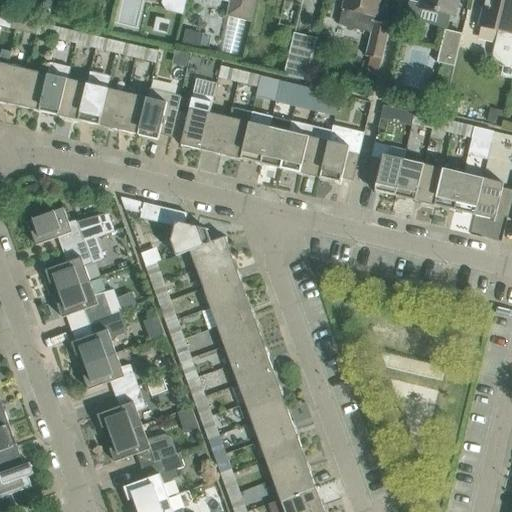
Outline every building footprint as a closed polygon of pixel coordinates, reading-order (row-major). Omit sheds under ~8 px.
[(39,0),(25,0),(29,10),(42,6),(39,0)] [(162,0),(162,3),(167,11),(182,14),(185,0),(162,0)] [(217,0),(230,3),(226,17),(251,23),(256,0),(217,0)] [(376,17),(379,0),(344,0),(339,25),(369,32),(373,17),(376,17)] [(454,16),(457,0),(420,0),(420,5),(419,7),(422,8),(454,16)] [(483,8),(479,26),(498,30),(493,53),(493,56),(494,59),(495,62),(497,64),(499,66),(502,68),(500,77),(511,80),(511,0),(482,0),(481,8),(483,8)] [(36,35),(37,34),(39,23),(14,17),(11,29),(36,35)] [(382,60),(390,25),(374,21),(365,56),(382,60)] [(37,34),(56,39),(59,28),(39,23),(37,34)] [(79,33),(59,28),(56,39),(76,44),(79,33)] [(437,63),(454,67),(462,34),(445,30),(437,63)] [(76,44),(96,48),(98,38),(79,33),(76,44)] [(203,37),(185,33),(183,43),(200,47),(203,37)] [(307,81),(317,38),(294,33),(284,75),(307,81)] [(96,48),(116,53),(118,42),(98,38),(96,48)] [(138,47),(118,42),(116,53),(136,58),(138,47)] [(156,63),(158,52),(138,47),(136,58),(156,63)] [(0,99),(8,65),(12,52),(2,50),(0,58),(0,99)] [(8,65),(0,99),(0,101),(0,102),(19,106),(28,70),(21,68),(21,65),(11,62),(11,66),(8,65)] [(51,63),(48,75),(39,113),(40,111),(59,116),(68,79),(71,68),(51,63)] [(241,72),(221,67),(218,78),(238,82),(241,72)] [(38,113),(39,113),(48,75),(28,70),(19,106),(39,111),(38,113)] [(90,72),(88,84),(78,123),(79,123),(79,121),(99,125),(107,89),(110,76),(90,72)] [(238,82),(258,87),(261,76),(241,72),(238,82)] [(281,81),(261,76),(258,87),(278,92),(281,81)] [(78,123),(88,84),(68,79),(59,116),(78,120),(78,123)] [(178,110),(171,138),(182,140),(181,145),(180,147),(181,147),(182,145),(201,150),(210,113),(217,84),(197,79),(191,100),(181,97),(178,110)] [(278,92),(298,97),(300,86),(281,81),(278,92)] [(428,99),(444,103),(449,85),(433,81),(428,99)] [(298,97),(318,101),(320,90),(300,86),(298,97)] [(160,135),(171,138),(177,110),(181,97),(181,96),(149,88),(147,98),(138,135),(158,139),(157,142),(158,142),(159,140),(160,135)] [(118,132),(127,94),(107,89),(99,125),(118,130),(118,132)] [(340,95),(320,90),(318,101),(338,106),(340,95)] [(147,98),(127,94),(118,132),(119,130),(138,135),(147,98)] [(350,98),(341,96),(339,104),(348,106),(350,98)] [(221,157),(222,155),(241,159),(252,112),(232,108),(230,118),(221,157)] [(504,112),(491,108),(487,122),(501,125),(504,112)] [(252,112),(241,159),(261,164),(260,166),(272,117),(252,112)] [(230,118),(210,113),(201,150),(221,154),(220,157),(221,157),(230,118)] [(412,124),(432,129),(435,118),(415,113),(412,124)] [(262,164),(281,169),(292,122),(272,117),(260,166),(261,166),(262,164)] [(432,129),(452,133),(455,123),(435,118),(432,129)] [(292,122),(281,169),(300,173),(300,176),(309,137),(312,127),(292,122)] [(474,127),(455,123),(452,133),(472,138),(474,127)] [(333,126),(329,142),(320,178),(340,183),(339,185),(340,185),(341,183),(342,179),(353,181),(365,133),(364,133),(333,126)] [(494,132),(474,127),(472,138),(492,143),(493,138),(494,132)] [(301,174),(320,178),(329,142),(309,137),(300,176),(301,176),(301,174)] [(376,187),(375,191),(374,193),(375,194),(376,191),(395,196),(404,160),(406,151),(374,143),(365,184),(376,187)] [(424,164),(404,160),(395,196),(415,201),(414,203),(424,164)] [(443,169),(424,164),(414,203),(415,203),(415,201),(435,206),(443,169)] [(463,174),(443,169),(435,206),(454,210),(454,212),(454,213),(463,174)] [(483,179),(463,174),(454,213),(455,213),(455,210),(474,215),(483,179)] [(494,222),(495,220),(496,215),(507,218),(511,197),(511,190),(502,188),(504,183),(483,179),(474,215),(494,220),(493,222),(494,222)] [(38,181),(26,186),(30,199),(43,194),(38,181)] [(121,198),(125,210),(142,214),(144,203),(121,198)] [(211,242),(207,230),(209,231),(209,230),(206,229),(185,224),(187,214),(144,203),(142,214),(141,218),(174,226),(171,241),(176,256),(190,251),(211,243),(211,242)] [(62,251),(86,242),(98,238),(115,232),(109,215),(110,214),(109,213),(79,222),(78,220),(69,223),(64,209),(28,222),(36,246),(58,238),(62,251)] [(225,237),(211,242),(211,243),(190,251),(197,270),(232,257),(225,238),(227,238),(227,236),(225,237)] [(54,295),(90,281),(85,267),(94,263),(104,259),(98,238),(86,242),(62,251),(67,263),(45,271),(54,295)] [(197,270),(204,289),(241,275),(239,276),(232,257),(197,270)] [(146,266),(153,286),(163,282),(156,262),(146,266)] [(241,276),(241,275),(204,289),(211,308),(246,295),(239,277),(241,276)] [(90,281),(54,295),(63,318),(67,317),(84,310),(88,323),(120,311),(120,310),(115,298),(113,290),(95,295),(90,281)] [(170,301),(163,282),(153,286),(160,305),(170,301)] [(211,308),(218,327),(255,314),(255,313),(253,314),(246,295),(211,308)] [(160,305),(167,324),(177,320),(170,301),(160,305)] [(75,341),(71,343),(80,367),(116,354),(111,340),(128,332),(120,311),(88,323),(93,335),(75,341)] [(218,327),(225,347),(260,334),(253,315),(255,314),(218,327)] [(184,339),(177,320),(167,324),(174,343),(184,339)] [(225,347),(232,366),(269,352),(267,352),(260,334),(225,347)] [(174,343),(181,362),(191,359),(184,339),(174,343)] [(232,366),(238,385),(274,372),(267,353),(269,353),(269,352),(232,366)] [(110,383),(115,395),(138,386),(130,365),(121,368),(116,354),(80,367),(89,390),(110,383)] [(181,362),(188,382),(198,378),(191,359),(181,362)] [(280,391),(274,372),(238,385),(245,404),(283,391),(283,390),(280,391)] [(205,397),(198,378),(188,382),(195,401),(205,397)] [(146,408),(138,386),(115,395),(119,407),(98,415),(106,439),(142,426),(137,412),(146,408)] [(288,411),(281,392),(283,391),(245,404),(252,423),(288,411)] [(195,401),(202,420),(212,416),(205,397),(195,401)] [(2,405),(0,405),(0,428),(10,425),(2,405)] [(297,428),(294,429),(288,411),(252,423),(259,442),(297,429),(297,428)] [(202,420),(208,439),(219,435),(212,416),(202,420)] [(0,451),(17,446),(10,425),(0,428),(0,451)] [(142,426),(106,439),(115,463),(136,455),(141,467),(177,454),(171,437),(166,434),(147,440),(142,426)] [(297,429),(259,442),(266,462),(302,449),(295,430),(297,429)] [(226,455),(219,435),(208,439),(215,458),(226,455)] [(204,444),(196,447),(197,451),(203,453),(207,452),(204,444)] [(17,446),(0,451),(0,474),(30,464),(30,463),(24,465),(17,446)] [(266,462),(273,481),(311,467),(308,468),(302,449),(266,462)] [(145,480),(124,487),(132,511),(168,498),(163,484),(178,477),(175,469),(184,466),(179,453),(177,454),(141,467),(145,480)] [(233,474),(226,455),(215,458),(222,477),(233,474)] [(34,474),(30,464),(0,474),(0,511),(5,511),(17,508),(12,494),(32,487),(28,476),(34,474)] [(273,481),(280,500),(315,487),(309,468),(311,468),(311,467),(273,481)] [(222,477),(229,497),(240,493),(233,474),(222,477)] [(216,482),(206,486),(208,492),(214,495),(220,493),(216,482)] [(322,506),(315,487),(280,500),(284,511),(307,511),(325,506),(324,505),(322,506)] [(246,511),(240,493),(229,497),(234,511),(246,511)] [(183,511),(183,509),(173,511),(168,498),(132,511),(183,511)]
